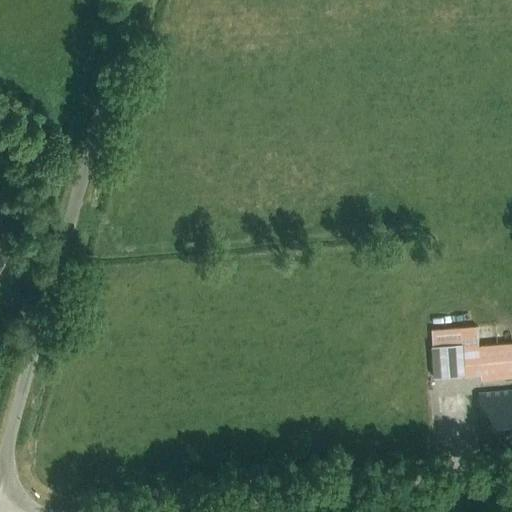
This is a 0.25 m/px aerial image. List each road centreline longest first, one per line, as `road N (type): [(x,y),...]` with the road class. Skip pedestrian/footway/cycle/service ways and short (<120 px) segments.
road 1 (unclassified): [(0,481),(134,0)]
road 2 (unclassified): [(128,511),(511,476)]
